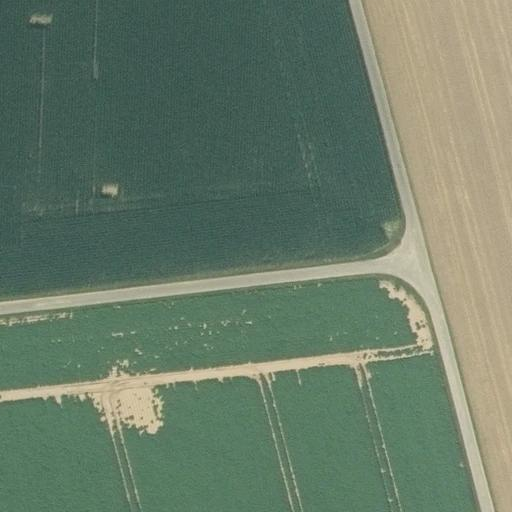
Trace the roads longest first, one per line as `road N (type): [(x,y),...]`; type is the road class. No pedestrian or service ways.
road 1 (unclassified): [(488,511),(355,0)]
road 2 (track): [(422,264),(0,310)]
